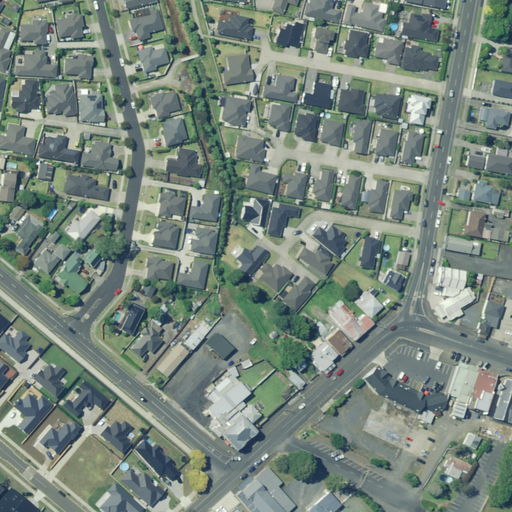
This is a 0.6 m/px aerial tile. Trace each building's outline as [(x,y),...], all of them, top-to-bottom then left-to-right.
[(123,0),(126,9),(147,4),(147,5),(157,3),(156,0),(123,0)] [(273,0),(271,9),(283,14),(288,3),(296,6),(298,0),(299,0),(300,0),(273,0)] [(306,2),(303,14),(339,23),(341,11),(330,8),(332,8),(334,2),(332,2),(332,0),(309,0),(309,3),(306,2)] [(402,0),(444,9),(446,0),(402,0)] [(362,29),(362,26),(383,32),(386,19),(382,18),(384,9),(379,8),(379,6),(364,2),(361,13),(354,11),(355,5),(347,3),(342,23),(350,25),(350,24),(352,24),(351,26),(362,29)] [(135,31),(137,40),(150,38),(149,33),(163,30),(158,9),(154,10),(153,6),(149,7),(150,10),(149,11),(150,15),(145,16),(144,12),(139,13),(140,17),(129,20),(132,32),(135,31)] [(67,17),(55,19),(58,38),(70,36),(70,38),(82,36),(81,26),(83,26),(81,14),(76,15),(76,13),(66,15),(67,17)] [(402,21),(400,34),(436,42),(439,29),(429,27),(432,15),(421,13),(421,15),(410,13),(408,22),(402,21)] [(215,34),(251,39),(252,27),(249,26),(249,24),(247,24),(248,17),(234,15),(233,17),(230,17),(230,20),(225,20),(225,22),(217,21),(215,34)] [(511,19),(503,21),(506,36),(511,34),(511,19)] [(34,41),(34,44),(46,44),(46,32),(47,21),(32,20),(31,24),(20,24),(19,41),(34,41)] [(281,27),(275,43),(285,47),(286,44),(297,47),(303,25),(295,22),(294,25),(286,23),(285,28),(281,27)] [(0,70),(5,73),(11,59),(9,58),(12,52),(2,48),(10,30),(2,27),(0,31),(0,70)] [(316,39),(314,50),(326,53),(329,40),(332,40),(334,31),(314,27),(312,38),(316,39)] [(345,50),(344,55),(356,57),(357,55),(366,57),(369,45),(366,44),(369,33),(350,29),(348,40),(345,40),(343,49),(345,50)] [(377,41),(374,56),(387,59),(386,63),(398,65),(403,41),(383,38),(383,42),(377,41)] [(141,63),(144,73),(155,70),(155,67),(169,64),(165,48),(153,50),(152,46),(142,48),(142,45),(137,47),(140,63),(141,63)] [(411,47),(405,46),(401,69),(417,71),(418,69),(426,70),(426,68),(436,70),(438,56),(429,55),(430,53),(420,51),(421,47),(411,45),(411,47)] [(499,71),(511,73),(511,48),(503,46),(499,71)] [(15,65),(15,74),(55,77),(56,64),(44,64),(44,63),(45,63),(46,56),(45,56),(45,50),(34,50),(33,54),(24,53),(23,66),(15,65)] [(77,58),(64,58),(64,74),(77,74),(77,77),(89,77),(90,66),(92,66),(92,55),(87,55),(87,54),(77,53),(77,58)] [(222,71),(224,85),(253,81),(249,53),(226,55),(228,70),(222,71)] [(264,84),(262,96),(296,102),(297,93),(290,92),(290,89),(292,90),(294,77),(277,74),(275,86),(264,84)] [(326,83),(327,79),(320,77),(317,77),(316,81),(314,81),(312,93),(303,93),(301,103),(326,107),(326,109),(333,110),(336,91),(331,90),(332,83),(326,83)] [(37,80),(24,79),(25,84),(21,84),(21,91),(19,91),(18,97),(11,96),(11,107),(18,108),(18,111),(28,111),(29,108),(38,108),(38,96),(36,96),(37,80)] [(511,83),(493,79),(492,83),(490,94),(511,98),(511,83)] [(47,102),(45,102),(46,113),(53,112),(53,114),(60,113),(60,112),(62,112),(63,116),(75,114),(74,92),(72,92),(72,86),(68,86),(68,83),(54,84),(55,92),(50,93),(50,95),(46,95),(47,102)] [(155,108),(157,118),(169,115),(168,112),(179,110),(175,91),(164,94),(164,92),(163,92),(162,88),(145,92),(146,98),(148,98),(152,109),(155,108)] [(341,89),(337,110),(364,114),(365,104),(362,104),(364,90),(351,88),(351,90),(341,89)] [(380,114),(380,116),(397,119),(401,96),(389,94),(389,95),(386,94),(386,95),(375,93),(373,108),(376,108),(375,113),(380,114)] [(101,94),(79,94),(79,102),(78,102),(78,112),(80,112),(79,121),(88,121),(88,122),(103,122),(103,110),(102,110),(102,104),(101,104),(101,94)] [(411,112),(409,122),(419,124),(418,125),(422,126),(424,115),(425,115),(426,108),(428,108),(430,99),(410,95),(407,112),(411,112)] [(251,99),(226,96),(225,105),(222,104),(220,121),(226,122),(226,123),(244,126),(246,115),(245,115),(246,111),(249,111),(251,99)] [(275,126),(275,129),(287,131),(291,104),(280,102),(280,104),(272,103),(269,125),(275,126)] [(506,126),(508,112),(484,108),(482,115),(484,115),(483,120),(485,121),(484,126),(484,128),(494,130),(494,128),(495,124),(506,126)] [(302,136),(302,139),(313,140),(316,115),(306,114),(306,115),(297,114),(296,126),(294,126),(294,135),(302,136)] [(181,117),(162,122),(164,126),(162,127),(163,134),(162,134),(165,146),(182,142),(181,140),(186,139),(181,117)] [(322,132),(320,141),(340,145),(345,123),(324,118),(323,124),(318,123),(317,131),(322,132)] [(355,143),(353,152),(366,154),(372,121),(363,119),(363,121),(356,120),(352,142),(355,143)] [(26,157),(32,158),(35,138),(23,137),(25,126),(8,123),(6,136),(0,135),(0,148),(8,149),(8,151),(26,154),(26,157)] [(377,138),(374,154),(387,156),(387,154),(394,156),(399,131),(390,130),(390,127),(387,127),(388,124),(383,123),(382,128),(380,128),(378,138),(377,138)] [(404,140),(400,162),(413,164),(415,155),(420,156),(425,128),(418,128),(417,132),(408,132),(407,140),(404,140)] [(263,139),(238,134),(235,158),(262,163),(265,149),(262,148),(263,139)] [(78,163),(79,150),(64,148),(66,137),(57,135),(57,138),(48,136),(46,145),(39,144),(37,156),(78,163)] [(82,153),(79,165),(106,171),(106,169),(115,171),(117,158),(108,157),(109,156),(109,157),(111,144),(94,142),(94,145),(92,145),(91,153),(89,152),(88,153),(82,153)] [(167,158),(165,171),(187,176),(187,175),(199,176),(200,173),(201,173),(202,165),(196,164),(197,151),(179,147),(178,152),(177,152),(176,160),(167,158)] [(502,174),(511,176),(511,159),(504,158),(503,160),(501,174),(502,174)] [(251,163),(245,187),(273,194),(278,175),(260,170),(261,166),(251,163)] [(54,166),(40,164),(38,178),(51,180),(54,166)] [(12,194),(13,187),(11,187),(12,174),(15,174),(15,171),(1,169),(1,173),(0,172),(0,200),(11,201),(11,199),(12,194)] [(315,194),(314,198),(330,202),(334,183),(333,183),(335,172),(322,170),(320,179),(317,178),(316,184),(314,183),(312,194),(315,194)] [(287,183),(285,196),(303,198),(306,174),(295,173),(295,175),(283,173),(282,183),(287,183)] [(67,174),(64,193),(107,200),(109,187),(95,185),(96,180),(89,178),(90,176),(81,174),(81,177),(67,174)] [(348,206),(347,208),(357,210),(362,177),(350,174),(348,183),(345,183),(342,205),(348,206)] [(470,200),(496,204),(498,192),(493,187),(491,186),(483,184),(484,181),(477,179),(476,183),(473,183),(470,200)] [(370,205),(369,210),(385,214),(390,182),(378,180),(376,189),(371,188),(368,205),(370,205)] [(471,190),(457,188),(456,201),(469,203),(471,190)] [(394,189),(390,218),(403,219),(403,209),(408,210),(409,200),(412,200),(413,192),(411,192),(412,190),(401,189),(401,190),(394,189)] [(175,195),(162,193),(159,215),(171,216),(172,214),(184,215),(186,199),(175,198),(175,195)] [(216,222),(220,197),(206,195),(203,208),(191,206),(190,218),(216,222)] [(250,223),(264,226),(269,201),(255,198),(253,207),(246,206),(244,219),(251,220),(250,223)] [(21,208),(16,205),(15,204),(8,215),(9,216),(16,220),(23,210),(21,208)] [(274,208),(268,234),(281,237),(283,227),(285,227),(288,215),(298,217),(300,208),(280,204),(279,209),(274,208)] [(507,216),(508,213),(508,211),(493,208),(492,214),(496,215),(496,217),(501,218),(502,215),(507,216)] [(66,231),(80,243),(100,218),(90,210),(80,223),(76,220),(66,231)] [(506,241),(507,238),(508,231),(489,228),(490,224),(482,222),(484,213),(468,210),(466,223),(465,226),(464,226),(463,225),(461,234),(488,239),(489,231),(491,231),(489,238),(506,241)] [(39,229),(41,227),(27,217),(19,227),(18,229),(19,230),(14,237),(14,238),(20,242),(18,244),(17,246),(24,251),(40,230),(39,229)] [(174,224),(159,221),(157,233),(155,233),(153,246),(175,249),(179,227),(174,226),(174,224)] [(320,227),(313,236),(339,257),(349,244),(343,239),(346,235),(333,224),(326,232),(320,227)] [(54,239),(58,235),(57,234),(59,232),(53,227),(47,234),(44,237),(51,243),(54,239)] [(213,230),(197,227),(196,235),(198,235),(198,240),(193,240),(191,251),(214,255),(217,233),(212,232),(213,230)] [(468,253),(477,254),(479,242),(445,236),(442,248),(468,253)] [(375,239),(367,237),(361,266),(374,268),(377,253),(379,253),(382,242),(375,240),(375,239)] [(66,250),(60,245),(57,243),(49,253),(50,253),(49,255),(47,254),(49,251),(45,247),(43,250),(42,249),(32,263),(33,264),(46,273),(57,259),(58,260),(66,250)] [(239,270),(248,277),(269,253),(260,246),(253,254),(247,249),(238,260),(243,264),(239,270)] [(305,248),(299,257),(327,275),(334,265),(329,261),(330,259),(318,251),(316,255),(305,248)] [(91,267),(91,266),(98,258),(88,249),(81,257),(80,258),(91,267)] [(407,253),(398,251),(395,268),(405,269),(407,253)] [(81,261),(73,254),(72,253),(69,257),(70,257),(63,264),(65,265),(56,275),(61,279),(59,281),(65,287),(67,284),(78,293),(87,283),(80,277),(76,273),(79,269),(78,268),(78,267),(80,265),(78,264),(81,261)] [(164,260),(148,258),(147,267),(149,268),(148,279),(158,281),(159,278),(170,280),(173,263),(164,262),(164,260)] [(177,284),(204,289),(209,263),(194,260),(191,275),(179,272),(177,284)] [(273,268),(266,263),(261,269),(265,273),(260,278),(278,292),(293,275),(283,267),(282,268),(277,264),(273,268)] [(467,272),(450,269),(439,267),(436,285),(444,287),(442,295),(448,296),(432,307),(440,318),(445,314),(449,320),(455,315),(456,317),(461,313),(458,308),(461,306),(471,299),(473,298),(474,297),(467,287),(464,288),(464,287),(460,290),(463,276),(466,277),(467,272)] [(388,269),(380,281),(397,292),(403,282),(402,281),(404,276),(395,271),(394,273),(388,269)] [(315,285),(306,277),(298,287),(295,284),(282,300),(296,311),(311,292),(309,291),(315,285)] [(139,292),(149,297),(153,288),(143,283),(139,292)] [(372,296),(373,294),(376,292),(372,288),(370,290),(370,289),(366,293),(365,291),(354,301),(356,303),(355,304),(369,318),(370,316),(371,317),(374,315),(373,314),(381,307),(371,296),(372,296)] [(375,327),(372,324),(363,314),(362,315),(361,314),(359,316),(358,315),(355,318),(353,316),(353,315),(352,313),(354,312),(352,310),(350,311),(339,300),(327,311),(334,319),(339,325),(338,325),(352,340),(353,341),(357,345),(375,327)] [(489,300),(478,335),(488,338),(491,326),(497,327),(504,305),(489,300)] [(144,308),(133,303),(131,302),(126,314),(128,315),(120,330),(120,331),(130,336),(144,308)] [(192,312),(197,305),(193,302),(188,309),(192,312)] [(0,332),(9,322),(0,314),(0,332)] [(143,336),(131,349),(141,358),(149,349),(152,352),(163,341),(158,336),(163,330),(152,321),(141,334),(143,336)] [(182,343),(191,349),(201,336),(202,337),(210,327),(202,321),(194,331),(193,330),(182,343)] [(353,346),(339,329),(327,339),(341,356),(353,346)] [(4,334),(0,339),(0,348),(19,364),(27,354),(24,352),(31,345),(26,341),(29,337),(21,331),(13,341),(4,334)] [(233,349),(217,333),(206,343),(223,360),(233,349)] [(176,343),(155,369),(165,377),(168,374),(170,375),(173,372),(171,370),(181,359),(182,360),(184,358),(183,356),(186,352),(185,351),(188,349),(179,342),(177,344),(176,343)] [(318,366),(322,370),(337,356),(326,344),(319,350),(317,348),(310,355),(309,356),(318,366)] [(297,372),(300,369),(305,365),(295,353),(287,361),(297,372)] [(253,357),(241,362),(243,368),(255,363),(253,357)] [(7,368),(0,362),(0,392),(10,380),(2,374),(7,368)] [(468,396),(478,367),(468,364),(468,365),(458,362),(457,366),(447,394),(457,397),(456,400),(466,403),(468,396)] [(55,370),(49,365),(43,372),(42,370),(35,379),(56,397),(65,387),(60,383),(61,382),(58,380),(66,371),(59,365),(55,370)] [(375,365),(362,377),(376,393),(419,414),(418,416),(429,421),(433,413),(440,412),(439,408),(443,406),(448,392),(427,397),(424,396),(425,392),(417,389),(416,392),(396,383),(397,380),(390,376),(382,366),(379,369),(375,365)] [(491,392),(492,388),(496,374),(487,371),(487,370),(478,367),(468,396),(470,397),(466,409),(471,410),(471,408),(484,412),(490,391),(491,392)] [(303,383),(291,372),(288,370),(287,372),(290,374),(286,378),(298,389),(300,386),(302,384),(303,383)] [(236,382),(238,381),(231,374),(226,378),(225,377),(215,386),(212,383),(205,390),(209,394),(206,396),(209,399),(201,406),(213,419),(210,422),(219,432),(217,434),(218,436),(232,451),(252,432),(237,415),(233,419),(233,418),(239,413),(237,411),(236,413),(232,409),(226,414),(225,413),(233,406),(238,411),(244,405),(239,399),(246,393),(246,392),(236,382)] [(511,380),(506,379),(494,419),(511,424),(511,380)] [(68,399),(63,405),(77,417),(82,412),(80,410),(85,405),(88,407),(94,401),(103,409),(110,402),(85,380),(80,386),(84,391),(73,403),(68,399)] [(287,400),(294,393),(288,387),(281,395),(287,400)] [(372,391),(366,397),(375,406),(381,400),(372,391)] [(28,434),(52,405),(42,397),(38,401),(28,393),(23,401),(20,399),(14,406),(27,416),(18,426),(28,434)] [(466,403),(456,400),(451,415),(461,418),(466,403)] [(254,405),(258,410),(264,407),(260,401),(254,405)] [(259,415),(256,412),(249,404),(239,413),(249,424),(259,415)] [(124,454),(132,444),(124,437),(132,427),(125,421),(121,425),(116,421),(110,429),(108,427),(101,435),(124,454)] [(52,427),(40,442),(47,448),(49,445),(59,454),(72,439),(73,440),(83,428),(74,422),(70,427),(66,424),(59,433),(52,427)] [(463,444),(475,449),(480,438),(468,432),(463,444)] [(144,441),(136,449),(161,476),(165,472),(172,480),(180,473),(173,465),(175,463),(167,456),(165,457),(159,451),(161,449),(157,445),(152,449),(144,441)] [(443,473),(456,479),(458,476),(462,478),(466,471),(467,471),(470,465),(448,455),(442,466),(446,468),(443,473)] [(285,511),(294,504),(277,485),(280,482),(265,466),(251,479),(250,477),(238,489),(239,490),(234,494),(242,502),(250,511),(285,511)] [(129,469),(120,480),(151,506),(165,491),(158,485),(155,487),(149,482),(151,479),(142,471),(137,476),(129,469)] [(132,497),(115,482),(108,491),(112,495),(102,506),(108,511),(125,511),(128,510),(130,511),(141,511),(144,509),(131,498),(132,497)] [(11,487),(0,500),(0,511),(6,511),(8,511),(9,511),(38,511),(40,511),(11,487)] [(306,511),(330,511),(339,504),(327,491),(314,503),(313,501),(304,509),(306,511)]
